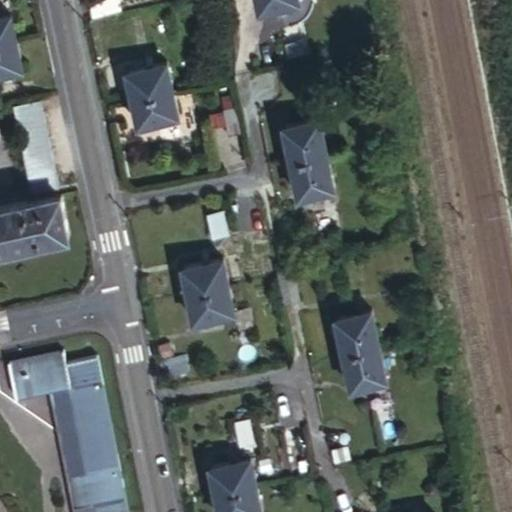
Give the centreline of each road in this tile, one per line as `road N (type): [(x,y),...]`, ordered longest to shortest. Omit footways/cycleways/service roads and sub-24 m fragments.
road 1 (residential): [(123,298),(59,0)]
road 2 (residential): [(165,511),(123,298)]
road 3 (residential): [(0,324),(123,298)]
